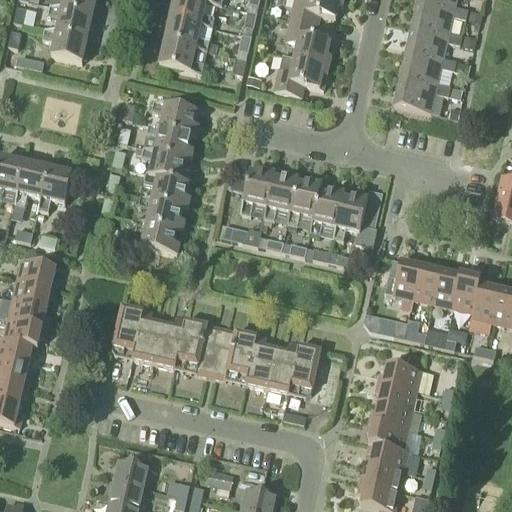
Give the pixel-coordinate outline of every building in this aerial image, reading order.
[(61,16),(92,22),(96,0),(59,0),(64,1),(61,16)] [(210,8),(176,0),(175,0),(170,24),(200,31),(212,34),(214,23),(203,21),(206,8),(210,9),(210,8)] [(176,0),(210,8),(222,11),(224,1),(217,0),(176,0)] [(259,9),(260,0),(250,0),(249,6),(259,9)] [(295,0),(295,6),(290,28),(316,34),(319,22),(335,26),(338,11),(342,12),(344,3),(332,0),(295,0)] [(418,0),(417,5),(454,13),(456,0),(470,0),(472,0),(418,0)] [(417,5),(411,31),(448,39),(452,23),(466,26),(468,17),(454,13),(417,5)] [(17,13),(13,28),(23,30),(26,15),(17,13)] [(56,38),(87,45),(92,22),(61,16),(50,13),(48,23),(59,25),(56,38)] [(257,19),(247,17),(243,32),(253,34),(257,19)] [(479,29),(481,20),(470,17),(468,27),(479,29)] [(165,48),(195,55),(207,57),(210,47),(197,44),(200,31),(170,24),(165,48)] [(296,51),(293,65),(328,73),(334,49),(314,44),(316,34),(290,28),(285,48),(296,51)] [(411,31),(405,56),(442,65),(446,49),(459,52),(462,42),(448,39),(411,31)] [(87,45),(56,38),(45,36),(43,46),(54,48),(51,63),(81,69),(87,45)] [(8,53),(17,55),(21,39),(11,37),(8,53)] [(238,56),(248,58),(251,43),(241,41),(238,56)] [(473,55),(475,46),(464,43),(462,53),(473,55)] [(195,55),(165,48),(159,72),(202,81),(204,71),(192,69),(195,55)] [(405,56),(399,82),(436,91),(440,75),(467,81),(470,71),(442,65),(405,56)] [(326,83),(328,73),(293,65),(281,63),(273,98),(300,104),(303,92),(318,96),(322,82),(326,83)] [(15,64),(14,72),(30,75),(32,68),(15,64)] [(242,82),(246,66),(237,64),(233,80),(242,82)] [(248,82),(247,89),(258,92),(260,85),(248,82)] [(399,82),(392,111),(429,120),(433,101),(443,103),(448,104),(448,103),(450,94),(436,91),(399,82)] [(450,94),(448,103),(459,105),(461,97),(450,94)] [(160,134),(195,142),(197,131),(192,130),(195,116),(153,106),(151,117),(163,120),(160,134)] [(122,125),(132,128),(136,112),(126,110),(122,125)] [(457,127),(459,117),(452,115),(449,125),(457,127)] [(155,157),(190,165),(192,155),(187,154),(190,142),(194,143),(195,142),(160,134),(148,131),(146,142),(158,144),(155,157)] [(120,133),(117,149),(127,151),(130,136),(120,133)] [(135,160),(142,162),(143,155),(136,153),(135,160)] [(150,181),(187,189),(187,188),(185,187),(187,178),(182,177),(184,165),(189,166),(190,165),(155,157),(143,155),(142,162),(141,165),(153,168),(150,181)] [(115,156),(112,172),(121,174),(125,159),(115,156)] [(17,199),(24,168),(0,163),(0,206),(1,207),(3,196),(17,199)] [(47,173),(24,168),(17,199),(14,210),(24,212),(26,201),(40,204),(47,173)] [(47,173),(40,204),(38,215),(47,217),(50,206),(65,210),(68,194),(71,178),(47,173)] [(266,214),(273,183),(274,178),(264,176),(263,181),(249,178),(239,220),(249,222),(252,211),(266,214)] [(106,195),(116,197),(120,182),(110,180),(106,195)] [(151,206),(187,214),(189,203),(184,202),(187,189),(150,181),(146,180),(143,191),(153,193),(151,206)] [(286,186),(273,183),(266,214),(263,226),(273,228),(276,216),(289,219),(296,189),(297,184),(287,181),(286,186)] [(494,216),(492,225),(511,229),(511,185),(502,183),(498,198),(498,200),(495,213),(494,216)] [(310,192),(296,189),(289,219),(287,230),(296,233),(298,222),(313,225),(319,197),(321,189),(311,187),(310,192)] [(319,197),(313,225),(309,241),(319,243),(322,231),(334,234),(342,203),(343,198),(333,196),(332,201),(319,197)] [(359,240),(361,232),(367,204),(357,201),(356,206),(342,203),(334,234),(332,246),(342,248),(345,237),(359,240)] [(101,219),(111,221),(114,205),(105,203),(101,219)] [(145,230),(181,238),(183,228),(178,227),(181,214),(187,215),(187,214),(151,206),(140,204),(138,214),(148,216),(145,230)] [(181,238),(145,230),(135,227),(133,238),(143,240),(140,253),(177,261),(179,251),(174,250),(176,238),(181,239),(181,238)] [(96,243),(105,245),(109,230),(99,228),(96,243)] [(361,232),(359,240),(356,251),(372,255),(377,236),(361,232)] [(15,245),(30,249),(32,239),(17,236),(15,245)] [(244,242),(242,249),(257,253),(260,238),(250,236),(244,242)] [(39,251),(55,255),(57,245),(41,242),(39,251)] [(265,255),(280,258),(282,248),(267,245),(265,255)] [(288,260),(304,263),(306,254),(291,250),(288,260)] [(312,265),(327,268),(329,259),(314,256),(312,265)] [(336,271),(352,274),(354,264),(338,261),(336,271)] [(411,307),(420,267),(411,265),(410,270),(398,268),(395,285),(386,283),(382,300),(401,305),(399,314),(409,316),(411,307)] [(22,266),(17,286),(56,295),(58,285),(53,284),(56,273),(22,266)] [(430,270),(420,267),(411,307),(431,311),(439,277),(429,274),(430,270)] [(431,311),(451,316),(460,276),(451,274),(450,279),(439,277),(431,311)] [(471,320),(479,286),(468,283),(469,278),(460,276),(451,316),(471,320)] [(17,286),(13,306),(47,314),(49,304),(54,305),(56,295),(17,286)] [(488,288),(479,286),(471,320),(470,326),(490,331),(498,295),(487,293),(488,288)] [(498,295),(490,331),(511,335),(511,329),(511,293),(510,293),(509,297),(498,295)] [(13,306),(8,326),(47,334),(49,325),(44,324),(47,314),(13,306)] [(121,312),(112,352),(133,357),(140,325),(142,317),(121,312)] [(133,357),(132,365),(153,370),(161,330),(150,327),(152,319),(142,317),(140,325),(133,357)] [(161,330),(153,370),(174,374),(176,366),(183,334),(184,326),(176,324),(174,332),(161,330)] [(8,326),(4,346),(38,353),(40,343),(45,344),(47,334),(8,326)] [(183,334),(176,366),(197,371),(198,367),(199,361),(200,355),(201,349),(203,343),(204,337),(205,331),(184,326),(183,334)] [(217,333),(205,331),(204,337),(216,339),(217,333)] [(394,343),(404,345),(406,336),(396,333),(394,343)] [(234,343),(236,337),(224,335),(223,341),(234,343)] [(406,336),(404,345),(414,347),(416,338),(406,336)] [(203,343),(214,345),(216,339),(204,337),(203,343)] [(234,345),(227,377),(248,382),(257,342),(236,337),(234,345)] [(234,343),(223,341),(222,347),(233,349),(234,343)] [(246,390),(267,395),(276,355),(265,352),(266,344),(257,342),(248,382),(246,390)] [(436,342),(433,352),(444,354),(446,344),(436,342)] [(201,349),(213,351),(214,345),(203,343),(201,349)] [(0,344),(0,366),(27,372),(30,362),(36,363),(38,353),(4,346),(0,344)] [(446,344),(444,354),(454,356),(456,347),(446,344)] [(233,349),(222,347),(220,353),(232,356),(233,349)] [(200,355),(212,357),(213,351),(201,349),(200,355)] [(267,395),(289,400),(290,391),(299,351),(289,349),(287,357),(276,355),(267,395)] [(299,351),(290,391),(312,396),(320,356),(299,351)] [(476,351),(473,361),(484,363),(485,353),(476,351)] [(232,356),(220,353),(219,359),(230,362),(232,356)] [(496,356),(485,353),(484,363),(494,365),(496,356)] [(199,361),(210,363),(212,357),(200,355),(199,361)] [(117,359),(113,387),(125,389),(128,361),(117,359)] [(230,362),(219,359),(218,365),(229,368),(230,362)] [(198,367),(209,369),(210,363),(199,361),(198,367)] [(229,368),(218,365),(216,371),(228,374),(229,368)] [(0,366),(0,387),(29,393),(31,384),(25,383),(27,372),(0,366)] [(196,373),(208,375),(209,369),(198,367),(197,371),(196,373)] [(379,380),(377,388),(416,397),(421,377),(387,369),(384,381),(379,380)] [(228,374),(216,371),(215,377),(226,380),(227,377),(228,374)] [(195,379),(206,381),(208,375),(196,373),(195,379)] [(213,383),(225,386),(226,380),(215,377),(213,383)] [(0,387),(0,407),(18,412),(21,401),(27,403),(29,393),(0,387)] [(377,388),(375,399),(380,400),(377,410),(411,418),(416,397),(377,388)] [(442,403),(452,406),(454,395),(444,393),(442,403)] [(452,406),(442,403),(440,414),(449,416),(452,406)] [(0,407),(0,428),(5,430),(20,433),(22,424),(16,422),(18,412),(0,407)] [(370,421),(368,428),(407,437),(411,418),(377,410),(375,422),(370,421)] [(368,428),(366,439),(371,440),(368,450),(402,457),(407,437),(368,428)] [(433,443),(442,446),(445,435),(435,433),(433,443)] [(442,446),(433,443),(431,454),(440,456),(442,446)] [(368,450),(366,461),(370,461),(368,470),(403,478),(407,459),(402,457),(368,450)] [(112,488),(144,495),(149,473),(117,466),(112,488)] [(221,477),(238,482),(241,470),(225,466),(221,477)] [(361,481),(359,491),(398,500),(403,478),(368,470),(365,482),(361,481)] [(424,483),(434,485),(436,475),(426,473),(424,483)] [(207,488),(231,493),(233,482),(209,477),(207,488)] [(434,485),(424,483),(422,494),(431,495),(434,485)] [(112,488),(108,509),(121,511),(140,511),(144,495),(112,488)] [(177,502),(187,504),(190,492),(180,489),(177,502)] [(359,491),(356,500),(361,502),(358,511),(395,511),(398,500),(359,491)] [(194,493),(191,505),(201,508),(204,495),(194,493)] [(241,511),(273,511),(276,503),(245,496),(241,511)] [(184,511),(187,504),(177,502),(174,511),(184,511)]
